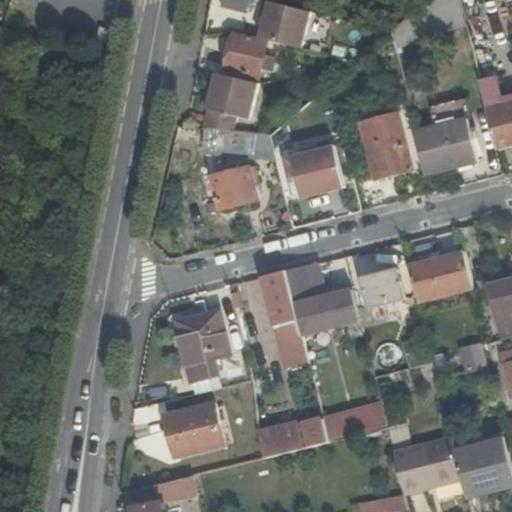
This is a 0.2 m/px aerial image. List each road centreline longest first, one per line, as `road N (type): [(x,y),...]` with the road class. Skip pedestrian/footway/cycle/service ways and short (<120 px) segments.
road 1 (residential): [(106,284),(147,283),(511,194)]
road 2 (tertiary): [(106,284),(161,0)]
road 3 (tertiary): [(72,511),(106,284)]
